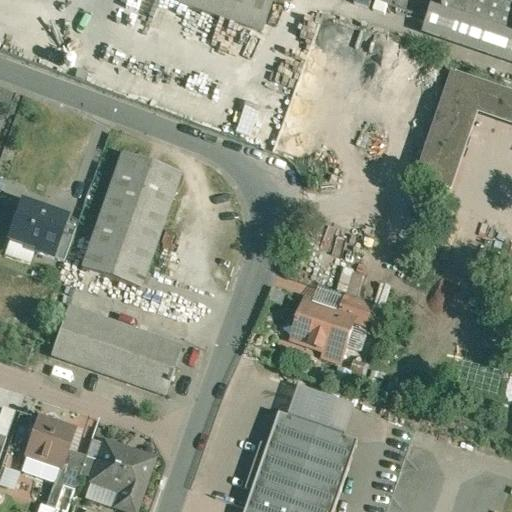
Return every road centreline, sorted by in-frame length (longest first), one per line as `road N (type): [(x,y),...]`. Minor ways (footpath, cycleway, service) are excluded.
road 1 (residential): [(0,69),(223,152),(251,172),(266,212),(265,244),(192,439)]
road 2 (residential): [(192,439),(0,374)]
